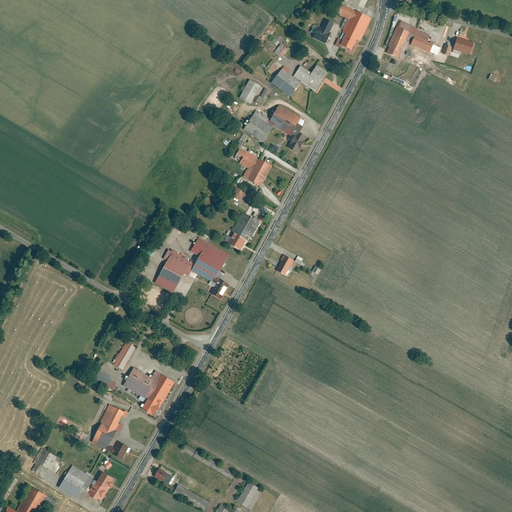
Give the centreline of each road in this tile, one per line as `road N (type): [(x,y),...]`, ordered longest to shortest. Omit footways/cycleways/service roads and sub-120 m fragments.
road 1 (tertiary): [(208,350),(375,44),(385,4)]
road 2 (unclassified): [(0,228),(208,350)]
road 3 (tertiary): [(114,511),(208,350)]
road 4 (unclassified): [(511,36),(385,4)]
